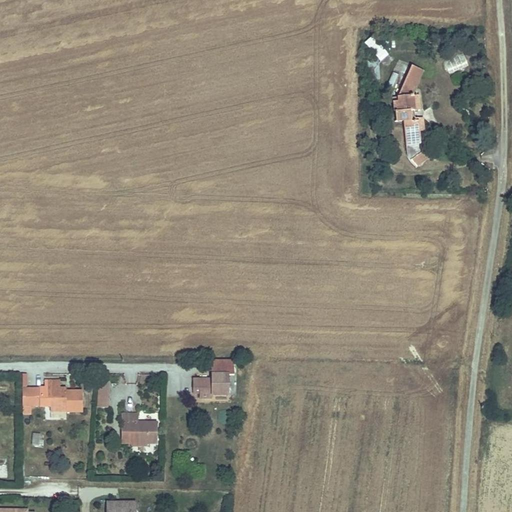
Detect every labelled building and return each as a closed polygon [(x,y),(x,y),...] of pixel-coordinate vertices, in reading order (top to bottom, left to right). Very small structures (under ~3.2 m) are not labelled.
[(379,63),(389,56),(375,36),(365,42),(379,63)] [(465,56),(446,63),(450,73),(468,67),(465,56)] [(378,61),(370,62),(372,79),(380,79),(378,61)] [(405,153),(408,159),(423,150),(422,147),(421,117),(413,117),(413,109),(415,109),(416,92),(426,69),(414,64),(400,95),(395,96),(396,119),(405,119),(405,153)] [(394,90),(399,75),(392,73),(387,88),(394,90)] [(423,150),(408,159),(412,165),(430,153),(426,148),(423,150)] [(210,380),(192,380),(192,390),(198,390),(197,396),(209,397),(209,395),(226,395),(227,375),(210,374),(210,380)] [(43,381),(43,389),(49,389),(49,409),(65,409),(65,411),(81,411),(81,391),(65,391),(65,389),(59,389),(58,381),(43,381)] [(98,388),(97,409),(108,409),(110,388),(98,388)] [(137,422),(128,422),(128,444),(155,444),(155,423),(137,422)] [(149,511),(150,502),(108,502),(108,511),(149,511)]
